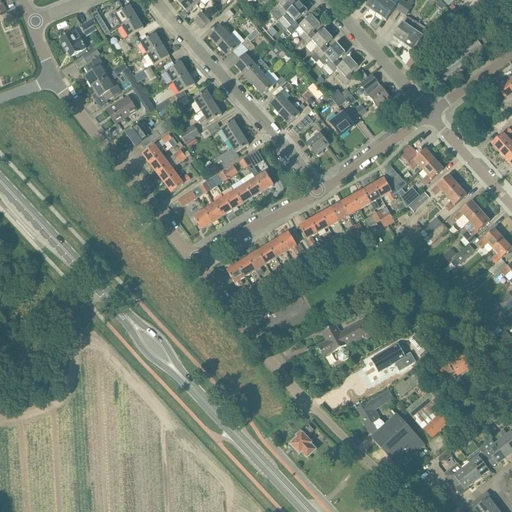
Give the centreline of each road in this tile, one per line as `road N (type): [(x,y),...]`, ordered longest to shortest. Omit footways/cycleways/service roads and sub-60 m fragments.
road 1 (residential): [(325,188),(155,0)]
road 2 (residential): [(424,511),(253,336)]
road 3 (residential): [(194,260),(54,79)]
road 4 (primary): [(308,511),(178,372)]
road 5 (primary): [(129,319),(0,181)]
road 6 (residential): [(253,336),(399,245)]
road 7 (residential): [(432,113),(328,0)]
road 8 (residential): [(194,260),(325,188)]
road 9 (residential): [(325,188),(432,113)]
road 10 (residential): [(432,113),(511,203)]
